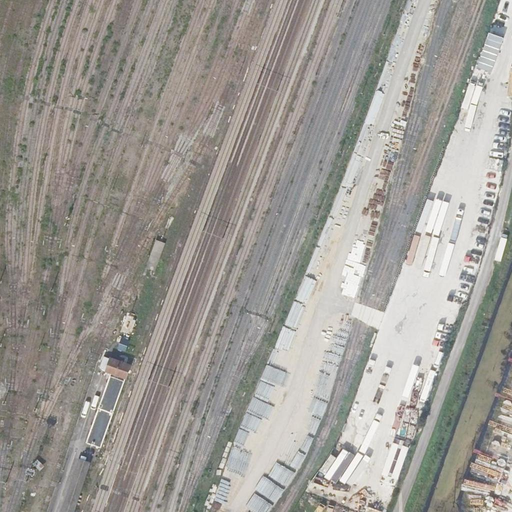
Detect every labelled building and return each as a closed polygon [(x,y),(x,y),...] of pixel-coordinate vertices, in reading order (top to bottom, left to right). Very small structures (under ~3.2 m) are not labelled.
[(157,240),(147,268),(156,271),(166,243),(157,240)] [(119,348),(126,351),(129,341),(122,339),(119,348)] [(105,355),(100,368),(112,373),(126,378),(131,364),(105,355)] [(112,373),(88,442),(102,447),(126,378),(112,373)] [(80,459),(61,511),(73,511),(90,462),(80,459)]
